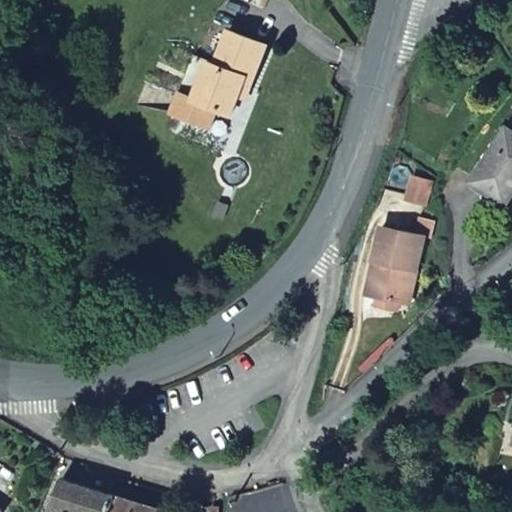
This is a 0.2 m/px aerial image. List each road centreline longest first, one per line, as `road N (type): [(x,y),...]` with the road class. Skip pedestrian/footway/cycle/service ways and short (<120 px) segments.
road 1 (secondary): [(18,377),(151,366),(269,299),(308,248)]
road 2 (residential): [(18,377),(27,418),(118,460),(209,472),(283,453)]
road 3 (residential): [(511,268),(283,453)]
road 4 (secondary): [(308,248),(360,134),(397,0)]
road 5 (residential): [(283,453),(303,399),(329,271),(308,248)]
